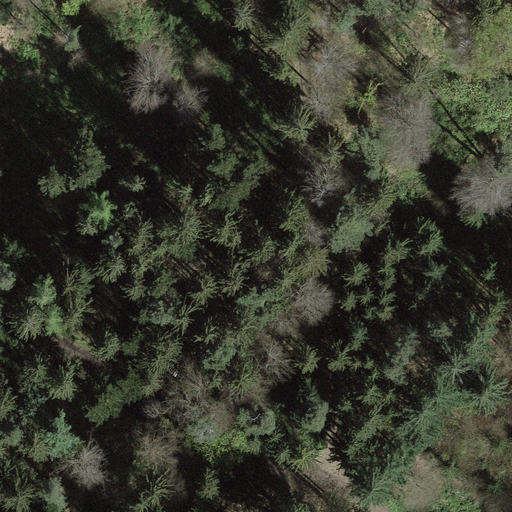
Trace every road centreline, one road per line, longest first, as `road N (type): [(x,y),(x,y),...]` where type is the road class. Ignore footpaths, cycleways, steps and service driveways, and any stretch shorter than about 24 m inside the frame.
road 1 (track): [(345,489),(316,0)]
road 2 (track): [(0,311),(378,511)]
